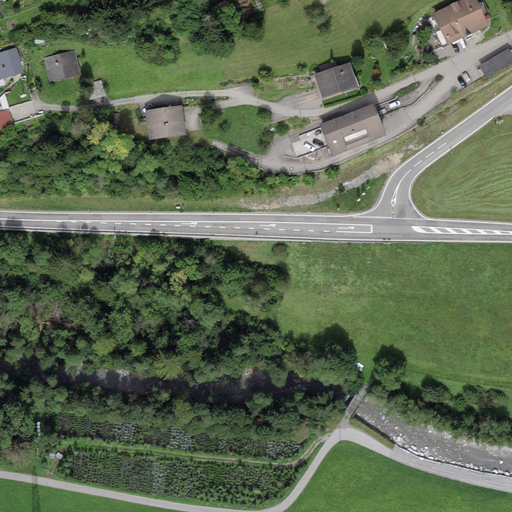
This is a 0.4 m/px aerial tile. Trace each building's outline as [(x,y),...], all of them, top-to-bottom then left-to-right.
[(474,0),(465,0),(433,15),(448,47),(488,28),(474,0)] [(13,51),(0,54),(0,82),(21,76),(13,51)] [(511,58),(508,51),(479,68),(485,79),(511,63),(511,58)] [(74,53),(44,60),(49,84),(79,78),(74,53)] [(348,64),(313,77),(322,101),(356,88),(348,64)] [(4,92),(8,107),(31,101),(27,85),(4,92)] [(181,108),(147,112),(150,136),(184,132),(181,108)] [(370,108),(317,129),(329,160),(383,139),(370,108)] [(0,137),(13,136),(11,115),(0,115),(0,137)]
